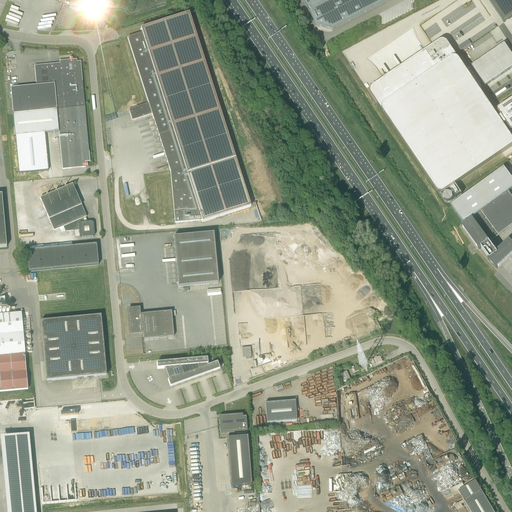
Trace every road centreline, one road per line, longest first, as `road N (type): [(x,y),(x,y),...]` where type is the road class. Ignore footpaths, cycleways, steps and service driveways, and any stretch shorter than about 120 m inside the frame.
road 1 (unclassified): [(506,511),(412,347),(392,335),(191,407),(143,402),(122,371),(87,44),(0,34)]
road 2 (trunk): [(232,0),(416,270)]
road 3 (trunk): [(432,266),(249,0)]
road 4 (unknown): [(230,317),(251,317),(288,353),(335,340),(341,326),(331,295),(310,269),(230,248)]
road 5 (trunk): [(416,270),(511,476)]
road 6 (trunk): [(416,270),(511,412)]
road 7 (trunk): [(511,384),(432,266)]
